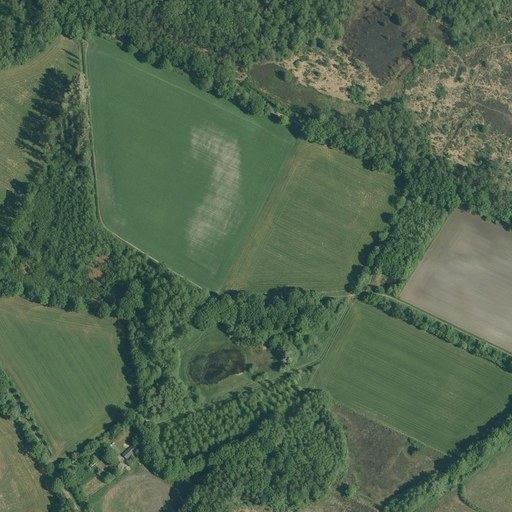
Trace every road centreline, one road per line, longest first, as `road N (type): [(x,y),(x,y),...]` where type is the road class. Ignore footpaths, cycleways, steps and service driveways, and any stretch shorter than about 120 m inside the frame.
road 1 (track): [(39,0),(511,224)]
road 2 (track): [(76,511),(0,379)]
